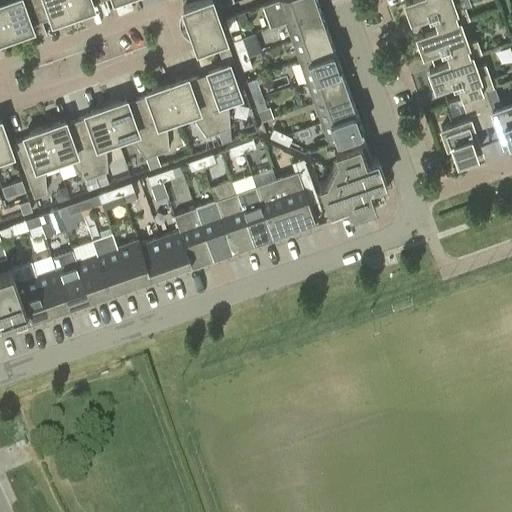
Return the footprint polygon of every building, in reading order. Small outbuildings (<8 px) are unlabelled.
[(25,25),(40,20),(32,0),(0,0),(0,4),(11,34),(26,29),(25,25)] [(57,18),(72,13),(67,0),(32,0),(40,20),(56,14),(57,18)] [(86,4),(96,0),(67,0),(72,13),(87,7),(86,4)] [(190,23),(217,14),(215,8),(211,0),(192,0),(183,3),(190,23)] [(285,20),(320,8),(316,0),(272,0),(262,4),(269,26),(285,20)] [(454,9),(450,0),(413,0),(405,3),(412,25),(438,16),(441,26),(416,35),(417,37),(458,22),(468,18),(464,5),(454,9)] [(0,37),(11,34),(0,4),(0,37)] [(320,8),(285,20),(293,41),(327,29),(320,8)] [(218,18),(217,14),(190,23),(197,42),(213,36),(213,37),(219,52),(229,48),(223,32),(219,19),(218,18)] [(238,27),(233,14),(224,17),(229,30),(238,27)] [(428,69),(429,71),(470,56),(481,52),(476,39),(466,43),(458,22),(417,37),(424,59),(450,50),(453,60),(428,69)] [(327,29),(293,41),(300,61),(334,49),(327,29)] [(241,37),(232,40),(239,60),(248,57),(241,37)] [(212,67),(213,70),(198,76),(217,130),(229,126),(227,105),(241,100),(228,62),(233,60),(229,48),(219,52),(223,63),(212,67)] [(334,49),(300,61),(307,82),(341,69),(334,49)] [(460,98),(473,93),(485,89),(492,86),(493,86),(484,63),(474,67),(470,56),(429,71),(436,93),(462,84),(465,94),(460,96),(460,98)] [(242,68),(251,66),(248,57),(239,60),(242,68)] [(314,102),(348,90),(341,69),(307,82),(314,102)] [(210,147),(221,143),(217,130),(198,76),(182,81),(181,78),(166,83),(180,122),(193,117),(205,135),(210,147)] [(166,127),(180,122),(166,83),(151,88),(152,92),(137,97),(156,152),(168,148),(166,127)] [(492,86),(485,89),(473,93),(482,120),(494,116),(502,141),(511,137),(511,100),(499,105),(492,86)] [(259,87),(250,90),(254,100),(262,97),(259,87)] [(321,122),(355,110),(348,90),(314,102),(321,122)] [(482,120),(473,93),(460,98),(467,117),(440,126),(446,144),(451,142),(456,157),(480,149),(471,124),(482,120)] [(144,156),(156,152),(137,97),(121,103),(120,99),(105,105),(119,144),(132,139),(144,156)] [(265,106),(262,97),(254,100),(260,119),(272,115),(271,111),(267,112),(265,106)] [(105,148),(119,144),(105,105),(90,110),(91,113),(76,119),(95,174),(107,170),(105,148)] [(360,123),(355,110),(321,122),(328,142),(361,131),(358,123),(360,123)] [(83,178),(95,174),(76,119),(60,124),(59,121),(44,126),(58,165),(71,161),(83,178)] [(0,155),(11,152),(0,120),(0,155)] [(44,170),(58,165),(44,126),(29,132),(30,135),(14,141),(33,196),(46,191),(44,170)] [(273,127),(269,136),(279,140),(282,132),(273,127)] [(287,144),(291,136),(282,132),(279,140),(287,144)] [(255,147),(252,138),(240,143),(243,151),(255,147)] [(325,180),(318,182),(329,213),(347,207),(349,212),(391,197),(376,155),(371,157),(364,139),(333,150),(336,157),(325,180)] [(243,151),(240,143),(228,147),(231,155),(243,151)] [(215,162),(212,153),(200,157),(203,165),(215,162)] [(187,161),(190,170),(203,165),(200,157),(187,161)] [(303,158),(290,162),(293,171),(296,170),(306,166),(303,158)] [(299,178),(309,175),(306,166),(296,170),(299,178)] [(174,176),(171,167),(159,171),(162,180),(174,176)] [(299,178),(296,170),(293,171),(276,177),(293,228),(306,223),(306,221),(313,219),(311,211),(308,202),(305,194),(302,186),(299,178)] [(146,176),(149,184),(162,180),(159,171),(146,176)] [(309,175),(299,178),(302,186),(312,183),(309,175)] [(255,184),(273,235),(293,228),(276,177),(255,184)] [(24,189),(21,179),(11,183),(14,193),(24,189)] [(136,198),(130,182),(118,186),(121,194),(124,202),(136,198)] [(0,186),(4,197),(14,193),(11,183),(0,186)] [(312,183),(302,186),(305,194),(314,191),(312,183)] [(55,194),(58,201),(70,197),(65,184),(58,187),(55,194)] [(235,191),(253,242),(273,235),(255,184),(235,191)] [(106,190),(109,198),(121,194),(118,186),(106,190)] [(215,199),(232,249),(253,242),(235,191),(215,199)] [(314,191),(305,194),(308,202),(317,199),(314,191)] [(102,208),(97,193),(78,200),(81,209),(83,214),(102,208)] [(28,199),(18,203),(22,213),(32,210),(28,199)] [(194,206),(212,256),(232,249),(215,199),(194,206)] [(320,207),(317,199),(308,202),(311,211),(320,207)] [(81,209),(78,200),(65,205),(68,213),(81,209)] [(179,229),(191,264),(212,256),(194,206),(173,214),(178,229),(179,229)] [(59,207),(37,215),(39,221),(61,214),(59,207)] [(323,215),(320,207),(311,211),(313,219),(323,215)] [(39,221),(37,215),(26,219),(28,225),(39,221)] [(8,225),(0,227),(0,237),(12,234),(8,225)] [(179,229),(178,229),(159,236),(171,271),(191,264),(179,229)] [(97,252),(108,288),(129,280),(117,245),(112,231),(91,238),(97,252)] [(159,236),(139,243),(138,243),(149,273),(148,274),(149,277),(157,274),(158,276),(171,271),(159,236)] [(117,245),(129,280),(148,274),(149,273),(138,243),(139,243),(137,238),(117,245)] [(68,302),(88,295),(76,259),(72,247),(52,254),(56,267),(68,302)] [(108,288),(97,252),(76,259),(88,295),(108,288)] [(30,260),(10,267),(15,282),(14,282),(26,315),(33,313),(34,314),(48,309),(35,274),(30,260)] [(0,324),(26,315),(14,282),(15,282),(10,267),(9,264),(0,266),(0,324)] [(68,302),(56,267),(35,274),(48,309),(68,302)]
